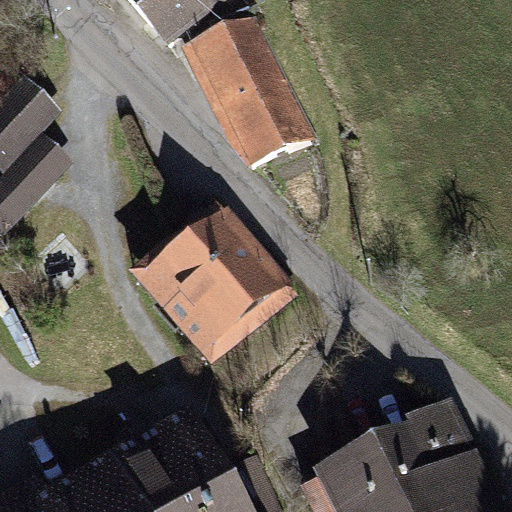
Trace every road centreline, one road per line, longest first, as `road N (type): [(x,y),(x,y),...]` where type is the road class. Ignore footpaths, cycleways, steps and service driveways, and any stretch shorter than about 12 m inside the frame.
road 1 (unclassified): [(511,441),(287,256),(59,0)]
road 2 (track): [(8,393),(215,396),(373,331)]
road 3 (track): [(112,53),(79,122),(106,270),(174,396)]
